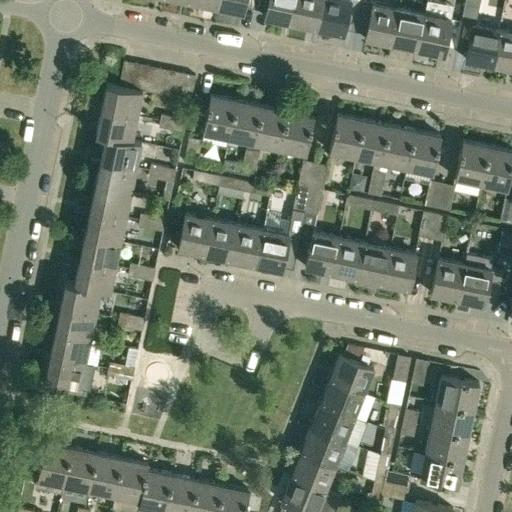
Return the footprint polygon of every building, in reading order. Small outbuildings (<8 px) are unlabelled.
[(217,0),(216,5),(242,11),(244,0),(217,0)] [(291,21),(295,0),(267,0),(264,15),(291,21)] [(316,26),(321,0),(295,0),(291,21),(316,26)] [(321,0),(316,26),(342,32),(349,0),(321,0)] [(391,42),(399,6),(372,0),(365,36),(391,42)] [(426,0),(424,11),(417,47),(443,53),(445,43),(456,45),(462,18),(450,16),(453,5),(430,0),(426,0)] [(417,47),(424,11),(399,6),(391,42),(417,47)] [(491,63),(499,27),(472,21),(465,57),(491,63)] [(511,67),(511,29),(499,27),(491,63),(511,67)] [(124,58),(119,83),(131,85),(136,61),(124,58)] [(136,61),(131,85),(142,88),(143,88),(148,63),(136,61)] [(148,63),(143,88),(155,90),(160,66),(148,63)] [(160,66),(155,90),(166,93),(172,68),(160,66)] [(172,68),(166,93),(178,95),(183,71),(172,68)] [(183,71),(178,95),(190,98),(195,73),(183,71)] [(131,85),(119,83),(106,80),(101,106),(137,113),(142,88),(131,85)] [(228,136),(236,98),(210,92),(202,130),(228,136)] [(254,141),(262,103),(236,98),(228,136),(254,141)] [(279,146),(287,108),(262,103),(254,141),(279,146)] [(132,138),(137,113),(101,106),(95,132),(105,133),(132,138)] [(287,108),(279,146),(305,152),(313,114),(287,108)] [(355,155),(363,117),(337,111),(329,149),(355,155)] [(162,112),(159,124),(171,127),(174,115),(174,114),(162,112)] [(174,115),(171,127),(184,130),(187,118),(174,114),(174,115)] [(381,160),(389,122),(363,117),(355,155),(381,160)] [(406,165),(414,127),(389,122),(381,160),(406,165)] [(414,127),(406,165),(432,171),(440,133),(414,127)] [(132,138),(105,133),(100,158),(136,165),(141,140),(132,138)] [(201,137),(189,134),(183,159),(196,162),(201,137)] [(481,181),(489,143),(462,138),(454,176),(481,181)] [(511,148),(489,143),(481,181),(507,187),(511,162),(511,148)] [(246,146),(243,159),(255,161),(258,149),(246,146)] [(303,157),(298,182),(310,185),(315,160),(303,157)] [(131,190),(136,165),(100,158),(95,182),(131,190)] [(243,159),(241,171),(253,173),(255,161),(243,159)] [(315,160),(310,185),(322,187),(328,162),(315,160)] [(151,162),(149,175),(161,177),(163,165),(163,164),(151,162)] [(163,165),(161,177),(174,180),(176,167),(163,164),(163,165)] [(373,166),(371,178),(383,181),(385,168),(373,166)] [(220,173),(201,169),(199,179),(218,183),(220,173)] [(245,178),(226,174),(224,184),(243,188),(245,178)] [(383,181),(371,178),(368,191),(380,193),(383,181)] [(430,178),(425,202),(437,205),(442,181),(430,178)] [(271,184),(252,180),(250,190),(269,193),(271,184)] [(442,181),(437,205),(449,208),(454,183),(442,181)] [(126,214),(131,190),(95,182),(89,207),(126,214)] [(298,182),(293,207),(305,209),(310,185),(298,182)] [(310,185),(305,209),(317,212),(322,187),(310,185)] [(373,198),(354,194),(352,204),(371,208),(373,198)] [(511,197),(504,196),(500,218),(511,221),(511,197)] [(399,204),(379,200),(377,210),(397,213),(399,204)] [(120,239),(126,214),(89,207),(84,232),(120,239)] [(204,252),(212,214),(186,209),(178,247),(204,252)] [(423,209),(418,234),(430,236),(436,212),(423,209)] [(141,211),(138,224),(150,226),(153,214),(141,211)] [(436,212),(430,236),(442,239),(448,214),(436,212)] [(153,214),(150,226),(163,229),(166,217),(153,214)] [(229,258),(237,220),(212,214),(204,252),(229,258)] [(255,263),(263,225),(237,220),(229,258),(255,263)] [(263,225),(255,263),(281,268),(289,230),(263,225)] [(502,226),(499,242),(508,244),(511,245),(511,228),(502,226)] [(331,271),(339,234),(312,229),(305,265),(331,271)] [(115,264),(120,239),(84,232),(79,256),(115,264)] [(357,276),(364,240),(339,234),(331,271),(357,276)] [(382,281),(390,245),(364,240),(357,276),(382,281)] [(390,245),(382,281),(408,287),(416,251),(390,245)] [(464,261),(457,297),(483,302),(484,296),(496,298),(502,269),(490,266),(492,256),(466,251),(464,261)] [(457,297),(464,261),(438,255),(430,291),(457,297)] [(110,290),(115,264),(79,256),(74,281),(101,287),(100,288),(110,290)] [(131,261),(128,273),(140,276),(143,264),(143,263),(131,261)] [(143,264),(140,276),(153,278),(155,266),(143,263),(143,264)] [(74,281),(65,279),(59,304),(95,312),(100,288),(101,287),(74,281)] [(90,336),(95,312),(59,304),(54,329),(90,336)] [(120,310),(118,323),(130,325),(132,313),(120,310)] [(132,313),(130,325),(142,328),(145,315),(132,313)] [(85,361),(90,336),(54,329),(49,353),(85,361)] [(329,377),(363,390),(373,365),(339,352),(329,377)] [(410,355),(397,352),(392,377),(405,380),(410,355)] [(80,387),(85,361),(49,353),(44,379),(80,387)] [(416,356),(411,381),(423,383),(428,359),(416,356)] [(110,359),(107,372),(119,375),(122,362),(110,359)] [(122,362),(119,375),(132,377),(134,365),(122,362)] [(435,399),(473,407),(479,381),(441,373),(435,399)] [(354,414),(363,390),(329,377),(319,401),(354,414)] [(468,433),(473,407),(435,399),(430,425),(468,433)] [(344,439),(354,414),(319,401),(310,425),(344,439)] [(406,407),(403,419),(415,422),(418,409),(406,407)] [(384,427),(394,429),(399,410),(388,408),(384,427)] [(403,419),(400,432),(413,434),(415,422),(403,419)] [(335,463),(344,439),(310,425),(300,449),(335,463)] [(463,458),(468,433),(430,425),(425,450),(463,458)] [(379,453),(389,455),(393,436),(383,434),(379,453)] [(63,482),(71,444),(44,439),(36,477),(63,482)] [(88,488),(96,450),(71,444),(63,482),(88,488)] [(325,487),(335,463),(300,449),(291,473),(325,487)] [(114,493),(121,455),(96,450),(88,488),(114,493)] [(457,484),(463,458),(425,450),(419,476),(457,484)] [(146,466),(147,466),(148,460),(121,455),(114,493),(139,498),(146,466)] [(378,460),(374,479),(383,480),(386,469),(388,462),(378,460)] [(172,472),(147,466),(146,466),(139,498),(138,504),(164,509),(172,472)] [(386,469),(383,480),(408,486),(410,473),(386,469)] [(175,511),(189,511),(197,477),(172,472),(164,509),(175,511)] [(315,511),(325,487),(291,473),(281,498),(315,511)] [(216,511),(223,482),(197,477),(189,511),(216,511)] [(383,480),(382,487),(381,493),(405,498),(408,486),(383,480)] [(223,482),(216,511),(243,511),(249,488),(223,482)] [(372,485),(369,505),(378,507),(381,493),(382,487),(372,485)] [(411,511),(451,511),(453,506),(415,498),(411,511)]
